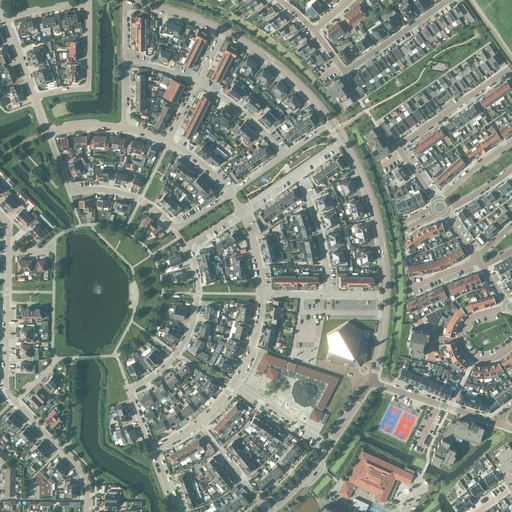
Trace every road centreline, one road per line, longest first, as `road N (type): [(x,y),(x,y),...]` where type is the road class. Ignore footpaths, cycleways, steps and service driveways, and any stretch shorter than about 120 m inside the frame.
road 1 (residential): [(155,448),(130,388),(162,369),(189,330),(197,293),(186,245),(239,210)]
road 2 (residential): [(175,229),(129,195),(69,192),(47,131)]
road 3 (unclassified): [(342,138),(379,226),(386,295)]
road 4 (residential): [(13,401),(5,389),(7,252)]
road 5 (residential): [(397,146),(507,69),(511,76)]
road 6 (unclassified): [(224,30),(274,61),(331,122)]
road 7 (residential): [(86,511),(86,477),(13,401)]
road 8 (residential): [(370,381),(500,424)]
road 9 (residential): [(89,5),(88,88),(35,97)]
road 10 (residential): [(294,172),(320,233),(328,294)]
road 11 (residential): [(509,306),(472,316),(460,341),(477,359),(511,345)]
road 12 (residential): [(447,0),(344,72)]
